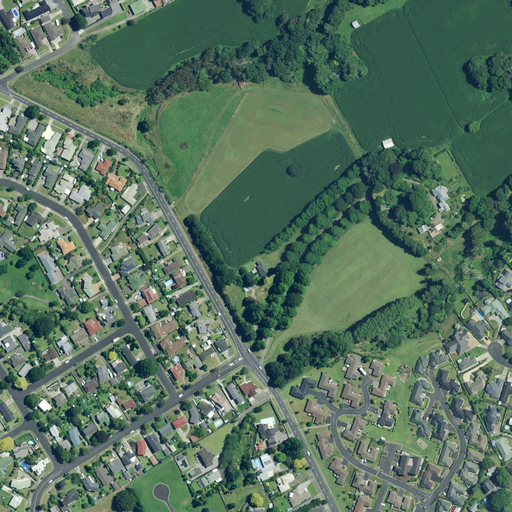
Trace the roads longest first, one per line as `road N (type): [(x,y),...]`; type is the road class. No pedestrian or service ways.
road 1 (tertiary): [(0,90),(137,162),(248,356)]
road 2 (residential): [(432,498),(368,470),(341,448),(336,411),(367,404),(358,368)]
road 3 (track): [(255,366),(265,361),(316,245),(367,197)]
road 4 (residential): [(0,181),(74,222),(132,325)]
road 5 (tertiary): [(248,356),(335,511)]
road 6 (residential): [(432,498),(463,443),(431,368)]
road 7 (residential): [(16,398),(132,325)]
road 8 (residential): [(62,471),(176,399)]
road 9 (residential): [(0,82),(71,40),(58,0)]
